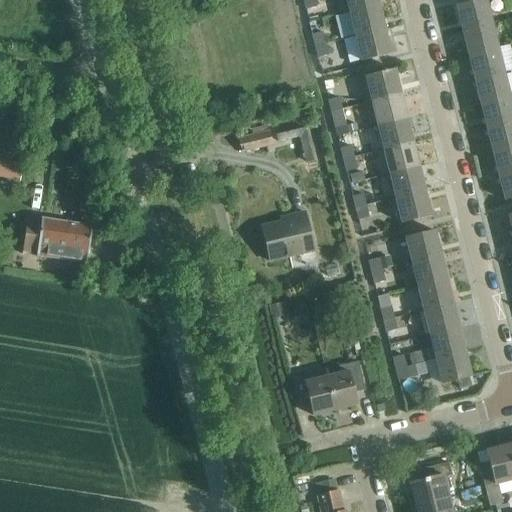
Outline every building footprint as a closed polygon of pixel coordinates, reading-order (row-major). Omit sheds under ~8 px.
[(314,0),(302,0),(307,17),(318,14),(314,0)] [(345,0),(349,12),(378,5),(376,0),(345,0)] [(484,0),(455,7),(461,32),(491,25),(484,0)] [(349,12),(355,37),(384,30),(378,5),(349,12)] [(461,32),(467,56),(497,49),(491,25),(461,32)] [(384,30),(355,37),(361,61),(390,53),(384,30)] [(311,36),(314,47),(325,44),(323,33),(311,36)] [(325,44),(314,47),(317,59),(328,56),(325,44)] [(511,70),(511,63),(508,47),(497,49),(467,56),(473,79),(503,72),(511,70)] [(365,78),(372,103),(400,96),(394,71),(365,78)] [(473,79),(479,104),(509,97),(503,72),(473,79)] [(372,103),(378,127),(406,120),(400,96),(372,103)] [(479,104),(485,127),(511,120),(511,109),(509,97),(479,104)] [(327,102),(330,113),(342,110),(339,99),(327,102)] [(342,110),(330,113),(336,138),(348,135),(342,110)] [(378,127),(384,151),(412,144),(406,120),(378,127)] [(511,120),(485,127),(491,152),(511,147),(511,120)] [(280,130),(282,140),(307,135),(305,125),(280,130)] [(238,140),(241,154),(272,146),(269,133),(238,140)] [(384,151),(389,175),(418,168),(412,144),(384,151)] [(339,150),(342,161),(354,158),(351,147),(339,150)] [(511,147),(491,152),(497,176),(511,172),(511,147)] [(0,154),(0,173),(24,179),(28,161),(0,154)] [(354,158),(342,161),(345,174),(357,171),(354,158)] [(389,175),(395,199),(424,192),(418,168),(389,175)] [(511,172),(497,176),(503,201),(511,198),(511,172)] [(424,192),(395,199),(402,224),(430,217),(424,192)] [(352,198),(354,209),(366,207),(363,195),(352,198)] [(366,207),(354,209),(357,222),(369,219),(366,207)] [(260,229),(268,262),(314,251),(305,214),(291,217),(292,221),(260,229)] [(36,258),(86,265),(92,227),(27,218),(22,253),(37,255),(36,258)] [(405,239),(412,264),(440,257),(434,232),(405,239)] [(412,264),(418,288),(446,282),(440,257),(412,264)] [(367,262),(370,274),(382,271),(379,259),(367,262)] [(325,268),(327,277),(339,274),(337,265),(325,268)] [(382,271),(370,274),(373,286),(385,283),(382,271)] [(418,288),(423,313),(452,306),(446,282),(418,288)] [(340,291),(331,294),(334,306),(343,303),(340,291)] [(308,295),(293,296),(296,323),(310,321),(308,295)] [(284,304),(269,307),(271,320),(286,317),(284,304)] [(423,313),(429,337),(458,329),(452,306),(423,313)] [(379,311),(382,323),(394,320),(391,308),(379,311)] [(400,323),(416,322),(415,311),(399,313),(400,323)] [(394,320),(382,323),(385,334),(396,331),(394,320)] [(429,337),(435,361),(464,354),(458,329),(429,337)] [(464,354),(435,361),(441,386),(470,379),(464,354)] [(401,357),(391,359),(394,371),(404,368),(401,357)] [(340,375),(325,379),(334,412),(357,406),(354,394),(364,392),(357,363),(338,368),(340,375)] [(394,371),(397,383),(407,380),(404,368),(394,371)] [(334,412),(325,379),(312,382),(310,375),(290,380),(297,408),(309,405),(312,417),(334,412)] [(511,481),(511,459),(509,445),(485,451),(488,462),(478,465),(488,507),(501,504),(497,485),(511,481)] [(407,484),(413,508),(448,499),(443,478),(451,476),(447,463),(416,471),(419,481),(407,484)] [(345,511),(346,511),(342,511),(338,492),(317,497),(320,511),(345,511)] [(413,508),(414,511),(451,511),(448,499),(413,508)]
